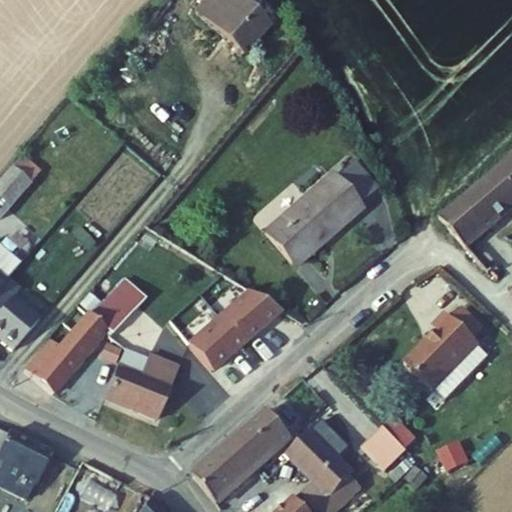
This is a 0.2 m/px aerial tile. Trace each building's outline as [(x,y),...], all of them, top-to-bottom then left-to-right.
[(271,32),(231,0),(215,0),(197,22),(245,63),(271,32)] [(361,169),(356,163),(270,240),(302,275),(387,199),(384,195),(365,212),(342,186),(361,169)] [(511,164),(439,224),(465,256),(511,216),(511,299),(509,302),(511,304),(511,164)] [(361,169),(342,186),(365,212),(384,195),(361,169)] [(0,223),(26,190),(9,176),(0,186),(0,223)] [(0,271),(0,295),(10,285),(26,264),(15,255),(0,271)] [(131,271),(124,265),(110,281),(118,288),(131,271)] [(0,348),(17,362),(46,327),(19,305),(25,297),(10,285),(0,295),(0,348)] [(125,290),(111,308),(131,324),(145,305),(125,290)] [(285,316),(254,298),(193,352),(216,378),(285,316)] [(96,328),(90,323),(62,358),(54,352),(31,383),(60,406),(109,343),(114,347),(131,324),(111,308),(96,328)] [(419,345),(398,366),(427,393),(441,405),(462,381),(449,369),(470,347),(468,342),(477,334),(456,312),(446,321),(441,316),(427,330),(431,333),(432,335),(421,347),(419,345)] [(431,333),(419,345),(421,347),(432,335),(431,333)] [(470,347),(449,369),(462,381),(482,360),(470,347)] [(115,371),(120,355),(106,350),(101,366),(115,371)] [(130,359),(107,410),(160,432),(183,382),(156,370),(130,359)] [(158,365),(156,370),(183,382),(185,377),(158,365)] [(270,418),(198,487),(222,511),(228,511),(288,454),(326,491),(309,508),(312,511),(349,511),(365,497),(337,468),(340,464),(332,455),(328,459),(313,445),(303,455),(270,418)] [(388,472),(411,450),(387,425),(364,447),(388,472)] [(14,446),(0,437),(0,474),(3,468),(14,446)] [(54,462),(16,443),(14,446),(3,468),(41,490),(54,462)] [(0,493),(31,510),(41,490),(3,468),(0,474),(0,493)]
